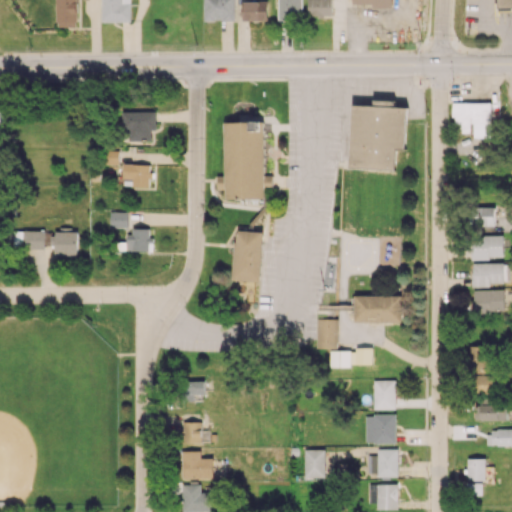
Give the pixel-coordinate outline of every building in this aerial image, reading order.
[(57,0),(57,26),(77,26),(76,0),(57,0)] [(131,21),(130,0),(101,0),(101,21),(131,21)] [(204,0),(204,19),(234,20),(234,0),(204,0)] [(267,0),(243,1),(243,21),(268,20),(267,0)] [(277,0),(278,19),(302,19),(301,0),(277,0)] [(330,0),(307,0),(308,16),(331,15),(330,0)] [(352,104),(350,167),(397,169),(397,148),(406,148),(408,106),(395,106),(396,100),(374,99),(373,105),(352,104)] [(454,132),(472,132),(472,136),(491,135),(490,102),(453,102),(454,132)] [(122,111),(122,130),(128,130),(129,140),(152,140),(151,130),(156,129),(156,111),(122,111)] [(224,121),(225,175),(217,175),(217,189),(225,189),(225,198),(264,198),(264,185),(272,185),(272,175),(264,175),(264,121),(224,121)] [(118,164),(118,149),(103,149),(103,164),(118,164)] [(150,186),(151,164),(124,163),(123,185),(150,186)] [(495,225),(495,205),(473,206),(473,226),(495,225)] [(128,227),(128,211),(110,211),(110,227),(128,227)] [(149,250),(149,243),(151,243),(151,228),(128,227),(128,250),(149,250)] [(13,229),(12,247),(44,248),(45,230),(13,229)] [(55,229),(54,255),(77,255),(78,229),(55,229)] [(263,231),(236,230),(235,279),(262,280),(263,231)] [(504,257),(503,234),(472,235),(472,258),(504,257)] [(473,285),(510,283),(509,262),(472,263),(473,285)] [(473,290),(474,312),(505,311),(504,289),(473,290)] [(403,321),(403,295),(355,295),(355,322),(403,321)] [(338,319),(317,319),(317,348),(338,348),(338,319)] [(487,373),(487,345),(470,345),(469,372),(487,373)] [(356,363),(373,364),(373,347),(356,347),(356,363)] [(351,350),(330,350),(330,366),(351,367),(351,350)] [(475,393),(494,392),(493,375),(474,375),(475,393)] [(374,409),(396,408),(395,379),(373,380),(374,409)] [(184,381),(185,401),(194,400),(194,394),(205,393),(204,380),(184,381)] [(480,408),(475,408),(475,419),(507,420),(508,399),(480,399),(480,408)] [(396,414),(365,414),(366,443),(396,442),(396,414)] [(202,442),(202,421),(183,421),(182,442),(202,442)] [(511,443),(511,429),(487,430),(487,444),(511,443)] [(304,477),(325,477),(325,449),(305,448),(304,477)] [(369,455),(369,471),(378,471),(378,476),(398,476),(398,448),(377,448),(377,455),(369,455)] [(213,478),(213,458),(201,458),(201,450),(183,450),(182,477),(213,478)] [(467,480),(485,480),(485,459),(468,458),(467,480)] [(182,484),(182,511),(214,511),(213,492),(201,492),(201,484),(182,484)] [(377,509),(398,509),(398,484),(369,484),(369,502),(377,502),(377,509)]
